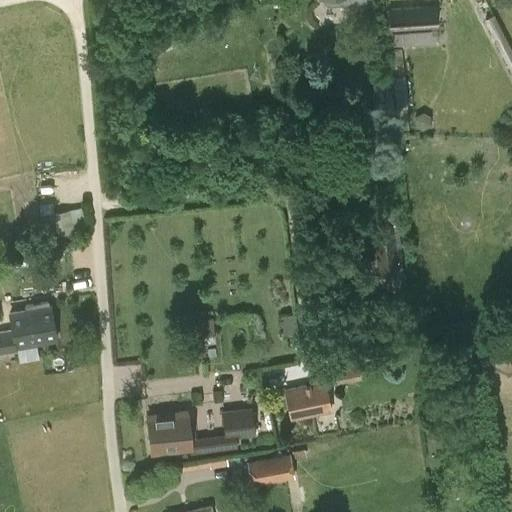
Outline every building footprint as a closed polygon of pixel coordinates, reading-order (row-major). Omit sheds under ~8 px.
[(438,44),(435,4),(383,8),(390,117),(406,116),(402,46),(438,44)] [(511,50),(493,14),(483,19),(511,74),(511,50)] [(383,87),(371,89),(376,129),(387,127),(383,87)] [(86,230),(81,207),(53,212),(54,215),(40,218),(43,234),(57,231),(58,235),(86,230)] [(398,277),(395,223),(373,224),(376,278),(398,277)] [(9,313),(12,327),(0,329),(0,354),(17,351),(16,346),(56,338),(49,305),(49,306),(48,302),(48,300),(23,305),(24,310),(9,313)] [(329,365),(332,381),(360,375),(357,359),(329,365)] [(291,419),(331,410),(324,380),(284,389),(291,419)] [(220,412),(224,438),(254,434),(250,407),(220,412)] [(187,411),(170,413),(171,415),(146,418),(150,452),(191,447),(187,411)] [(247,460),(251,485),(286,479),(294,478),(290,453),(247,460)]
